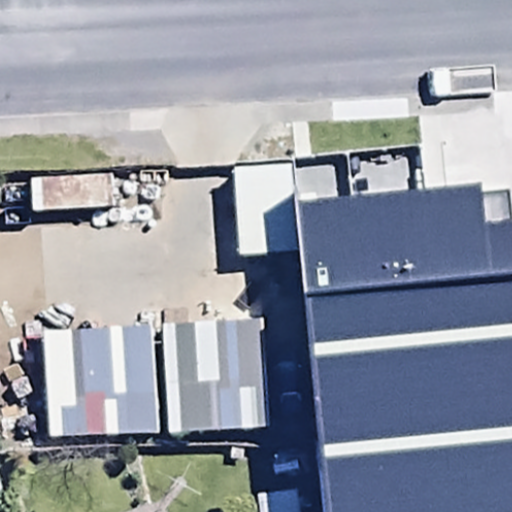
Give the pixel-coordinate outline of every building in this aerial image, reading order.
[(289,165),(230,167),(234,259),(293,257),(289,165)] [(39,176),(39,212),(112,212),(112,177),(39,176)] [(307,319),(273,319),(273,380),(307,380),(307,319)] [(150,324),(39,329),(43,438),(154,433),(150,324)] [(261,393),(261,326),(160,327),(161,435),(308,434),(307,393),(261,393)] [(296,511),(294,458),(251,460),(253,511),(296,511)]
